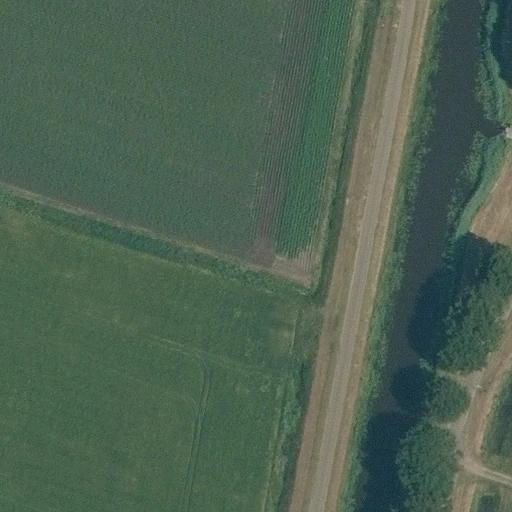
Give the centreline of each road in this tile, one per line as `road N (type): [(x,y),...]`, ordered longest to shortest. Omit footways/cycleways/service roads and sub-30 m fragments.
road 1 (unclassified): [(317,511),(407,0)]
road 2 (unclassified): [(439,511),(464,398),(511,290)]
